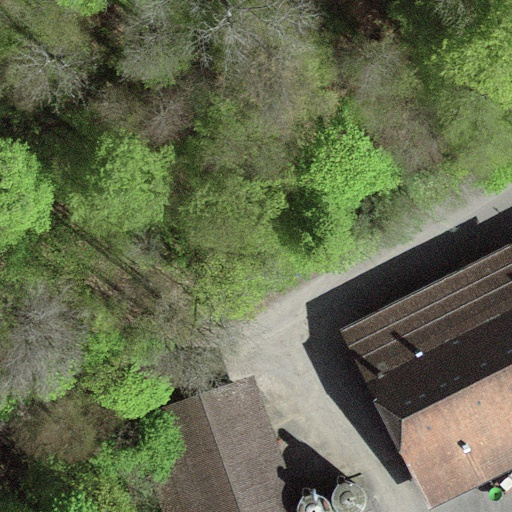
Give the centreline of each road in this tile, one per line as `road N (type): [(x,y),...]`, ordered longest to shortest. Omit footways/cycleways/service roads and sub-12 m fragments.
road 1 (track): [(175,373),(305,298),(395,511)]
road 2 (unclassified): [(511,170),(305,298)]
road 3 (track): [(175,373),(0,428)]
